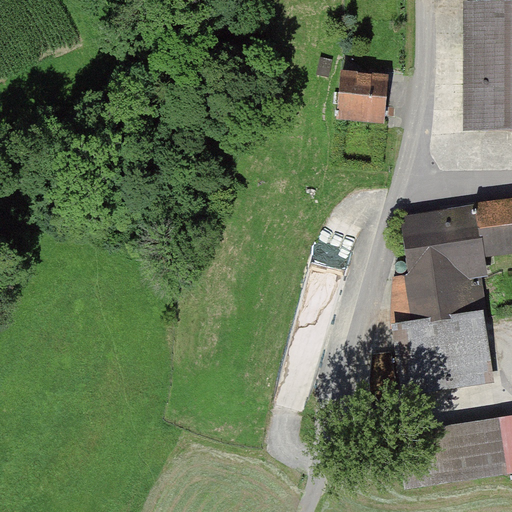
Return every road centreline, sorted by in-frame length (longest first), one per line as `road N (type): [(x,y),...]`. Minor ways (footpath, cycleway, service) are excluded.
road 1 (unclassified): [(305,511),(409,179)]
road 2 (unclassified): [(409,179),(422,113),(427,0)]
